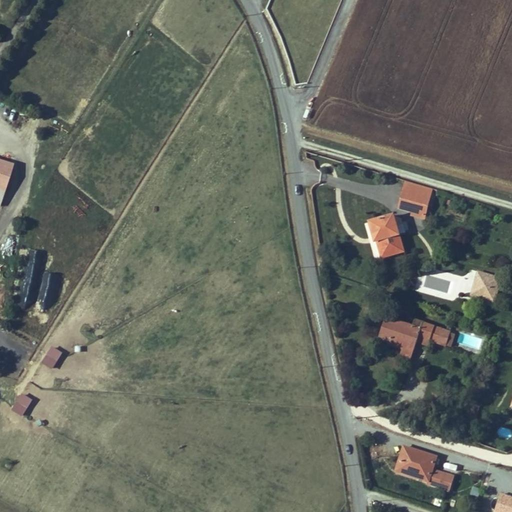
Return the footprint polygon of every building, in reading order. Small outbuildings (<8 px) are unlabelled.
[(15,166),(0,161),(0,192),(5,194),(15,166)] [(431,198),(433,190),(406,182),(403,191),(431,198)] [(426,215),(431,198),(403,191),(399,208),(412,211),(426,215)] [(399,235),(393,216),(393,215),(369,222),(374,238),(376,237),(377,241),(382,258),(404,252),(399,235)] [(405,233),(401,219),(393,216),(399,235),(405,233)] [(483,297),(489,277),(479,274),(473,294),(483,297)] [(493,300),(499,280),(489,277),(483,297),(493,300)] [(446,345),(450,333),(451,329),(448,328),(447,331),(423,323),(420,329),(413,327),(386,318),(380,336),(390,340),(388,344),(403,349),(404,349),(405,347),(413,350),(414,350),(417,342),(419,337),(429,340),(446,346),(446,345)] [(420,329),(423,323),(416,321),(413,327),(420,329)] [(451,346),(455,335),(450,333),(446,345),(451,346)] [(427,346),(429,340),(419,337),(417,342),(427,346)] [(62,353),(52,347),(42,363),(53,369),(62,353)] [(410,359),(413,350),(405,347),(404,349),(403,349),(401,355),(410,359)] [(33,400),(22,394),(12,411),(23,417),(33,400)] [(432,470),(436,457),(404,447),(396,471),(414,477),(415,474),(419,475),(418,478),(429,481),(428,484),(449,491),(454,477),(432,470)] [(511,511),(511,498),(500,495),(494,511),(511,511)]
